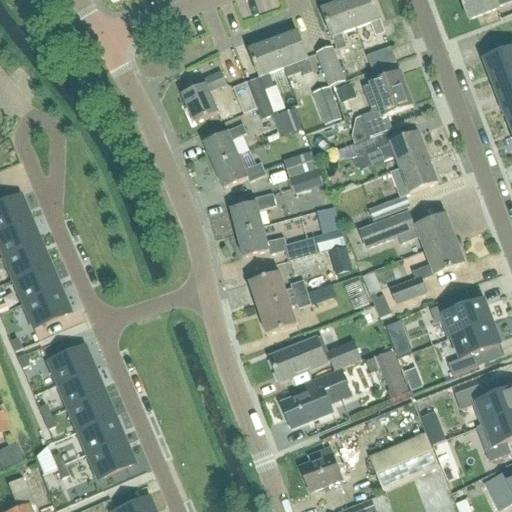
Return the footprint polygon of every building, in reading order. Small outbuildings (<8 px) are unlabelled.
[(372,0),(359,0),(347,5),(357,32),(371,26),(376,39),(385,36),(372,0)] [(511,0),(460,0),(469,23),(500,11),(499,10),(511,4),(511,0)] [(357,32),(347,5),(323,13),(338,54),(347,50),(343,37),(357,32)] [(299,36),(275,45),(285,71),(288,80),(303,75),(304,79),(314,75),(299,36)] [(247,86),(257,112),(261,123),(275,117),(266,94),(275,90),(270,77),(285,71),(275,45),(250,54),(261,81),(247,86)] [(317,54),(328,87),(343,82),(332,49),(317,54)] [(367,59),(372,74),(396,65),(391,50),(367,59)] [(511,52),(484,63),(492,83),(511,75),(511,52)] [(184,99),(196,126),(218,116),(209,95),(227,87),(222,75),(203,84),(206,89),(184,99)] [(511,75),(492,83),(499,103),(511,97),(511,75)] [(362,120),(370,142),(370,143),(394,134),(394,133),(388,119),(415,109),(402,76),(372,88),(382,112),(362,120)] [(244,117),(257,112),(247,86),(234,91),(244,117)] [(314,94),(325,126),(340,120),(328,89),(314,94)] [(511,97),(499,103),(507,122),(511,119),(511,97)] [(287,121),(292,133),(303,128),(298,116),(287,121)] [(205,146),(215,169),(239,159),(233,145),(249,136),(244,124),(226,132),(228,136),(205,146)] [(390,176),(390,177),(429,162),(419,136),(408,140),(404,129),(394,133),(394,134),(370,143),(370,142),(347,151),(352,163),(366,157),(371,170),(396,160),(400,172),(390,176)] [(284,165),(290,181),(317,172),(312,156),(284,165)] [(239,159),(215,169),(225,192),(248,182),(250,186),(267,178),(262,167),(245,172),(239,159)] [(391,217),(411,210),(407,200),(439,187),(429,162),(390,177),(400,202),(369,213),(373,225),(391,218),(391,217)] [(290,182),(294,194),(322,184),(318,172),(290,182)] [(20,198),(0,206),(0,234),(30,222),(20,198)] [(232,213),(239,237),(264,231),(260,217),(277,210),(274,198),(256,203),(257,207),(232,213)] [(362,229),(368,244),(397,233),(391,218),(373,225),(362,229)] [(421,241),(426,254),(456,243),(446,218),(397,237),(402,249),(421,241)] [(30,222),(0,234),(0,255),(2,261),(40,245),(30,222)] [(264,231),(239,237),(245,262),(270,255),(271,259),(289,254),(286,242),(268,245),(264,231)] [(456,243),(426,254),(432,268),(413,276),(416,283),(392,293),(397,307),(427,296),(422,284),(465,267),(456,243)] [(40,245),(2,261),(12,284),(49,269),(40,245)] [(300,273),(309,271),(311,284),(336,279),(332,257),(298,264),(300,273)] [(49,269),(12,284),(22,307),(59,292),(49,269)] [(250,286),(259,312),(308,296),(304,284),(292,288),(293,291),(286,293),(280,276),(250,286)] [(59,292),(22,307),(32,332),(70,316),(59,292)] [(308,296),(259,312),(268,339),(298,330),(292,312),(298,310),(299,312),(312,308),(308,296)] [(352,305),(356,318),(369,314),(365,300),(352,305)] [(484,304),(439,321),(448,343),(448,344),(453,342),(452,341),(492,326),(484,304)] [(474,370),(470,360),(501,348),(492,326),(452,341),(453,342),(461,363),(450,368),(454,378),(474,370)] [(17,341),(9,345),(14,356),(22,353),(17,341)] [(335,375),(346,371),(362,365),(354,346),(329,356),(322,341),(271,361),(280,386),(332,366),(335,375)] [(84,349),(47,365),(57,389),(94,373),(84,349)] [(24,358),(16,361),(21,372),(29,369),(24,358)] [(363,365),(362,365),(346,371),(355,395),(372,388),(363,365)] [(94,373),(57,389),(67,412),(104,396),(94,373)] [(282,407),(293,433),(334,417),(323,390),(282,407)] [(511,393),(473,408),(481,429),(481,430),(511,418),(511,393)] [(104,396),(67,412),(76,435),(114,420),(104,396)] [(45,408),(38,411),(42,422),(50,419),(45,408)] [(481,429),(476,431),(476,432),(485,454),(511,443),(511,418),(481,430),(481,429)] [(50,419),(42,422),(47,433),(55,430),(50,419)] [(114,420),(76,435),(86,458),(123,443),(114,420)] [(371,461),(385,494),(440,471),(426,438),(371,461)] [(123,443),(86,458),(96,482),(134,467),(123,443)] [(301,470),(311,496),(344,483),(331,451),(320,455),(322,462),(301,470)] [(59,457),(51,460),(56,471),(63,468),(59,457)] [(63,468),(56,471),(61,483),(68,479),(63,468)] [(0,477),(0,487),(3,496),(12,493),(6,476),(0,477)] [(485,487),(497,511),(504,511),(511,508),(511,484),(509,486),(505,477),(485,487)] [(152,511),(148,500),(119,511),(152,511)] [(479,511),(475,502),(464,507),(465,511),(479,511)]
